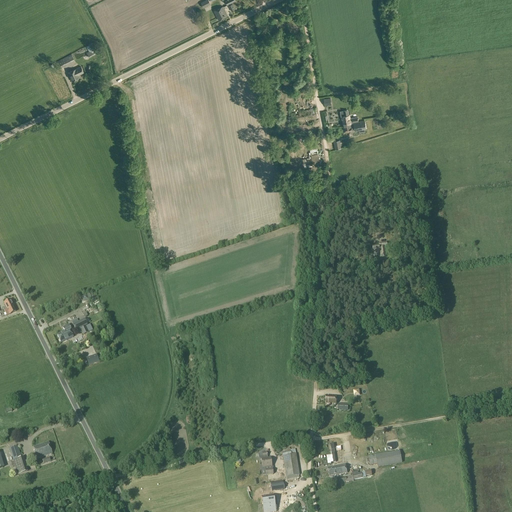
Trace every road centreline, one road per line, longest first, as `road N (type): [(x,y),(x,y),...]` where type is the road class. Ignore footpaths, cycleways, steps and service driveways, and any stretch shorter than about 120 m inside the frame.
road 1 (track): [(299,0),(333,195),(310,439),(316,511)]
road 2 (track): [(110,476),(511,405)]
road 3 (tertiary): [(0,139),(268,5)]
road 4 (tertiary): [(127,511),(0,255)]
